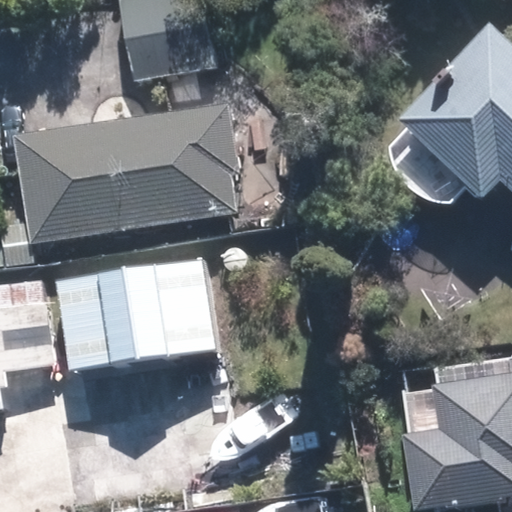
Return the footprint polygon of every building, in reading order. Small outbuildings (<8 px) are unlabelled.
[(127,0),(122,1),(136,80),(215,65),(202,0),(127,0)] [(503,180),(511,188),(511,38),(496,23),(403,119),(485,199),(503,180)] [(17,139),(33,245),(235,215),(230,178),(238,176),(228,107),(17,139)] [(204,261),(56,280),(67,367),(215,349),(204,261)] [(0,385),(52,378),(43,303),(37,302),(34,279),(0,283),(0,385)] [(511,360),(434,372),(442,430),(405,435),(416,509),(511,494),(511,360)] [(278,435),(283,456),(309,451),(305,430),(278,435)] [(241,436),(247,467),(277,463),(271,431),(241,436)]
